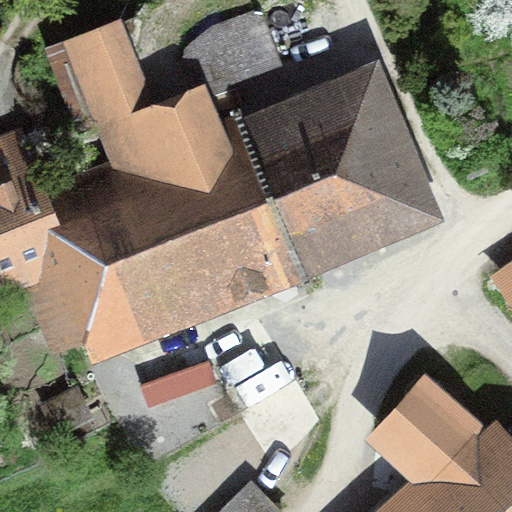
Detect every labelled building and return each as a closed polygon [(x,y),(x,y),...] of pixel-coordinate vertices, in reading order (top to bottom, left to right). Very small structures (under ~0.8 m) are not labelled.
[(66,252),(53,257),(56,266),(29,277),(56,348),(292,256),(294,261),(420,209),(369,84),(248,133),(239,107),(232,109),(223,86),(277,63),(257,9),(205,36),(196,45),(192,62),(200,97),(155,115),(119,23),(72,41),(128,182),(69,206),(64,193),(46,200),(66,252)] [(0,278),(53,257),(66,252),(46,200),(20,130),(0,137),(0,278)] [(164,392),(229,363),(204,310),(140,339),(164,392)] [(74,392),(46,406),(59,431),(87,416),(74,392)] [(429,401),(395,439),(436,477),(470,439),(429,401)] [(511,511),(511,456),(495,438),(413,511),(511,511)] [(224,511),(277,511),(251,485),(224,511)]
